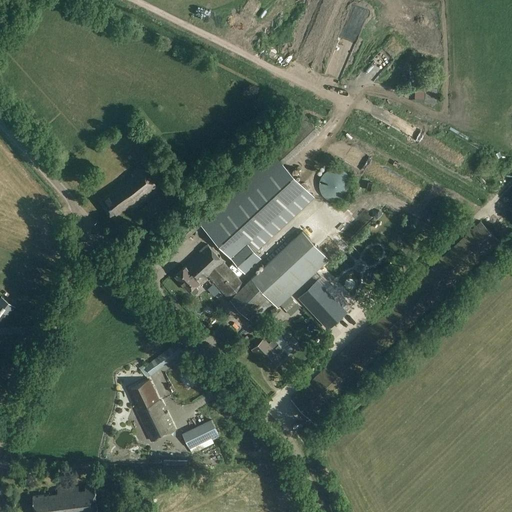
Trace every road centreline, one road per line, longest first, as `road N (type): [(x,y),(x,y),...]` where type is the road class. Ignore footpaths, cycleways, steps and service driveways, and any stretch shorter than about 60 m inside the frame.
road 1 (unclassified): [(322,511),(290,441),(93,229)]
road 2 (unclassified): [(0,441),(93,229)]
road 3 (track): [(132,0),(339,101)]
road 4 (unclassified): [(93,229),(0,120)]
